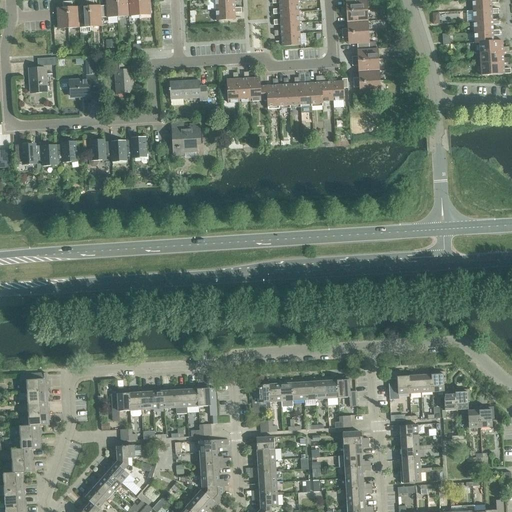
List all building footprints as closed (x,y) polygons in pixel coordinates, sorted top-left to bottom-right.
[(105,0),(106,6),(100,6),(101,18),(118,17),(116,0),(105,0)] [(116,0),(118,17),(129,16),(127,0),(116,0)] [(127,0),(129,16),(139,16),(138,0),(127,0)] [(138,0),(139,16),(151,15),(149,0),(138,0)] [(214,0),(215,10),(234,9),(234,8),(234,2),(240,2),(240,0),(214,0)] [(340,8),(340,12),(367,11),(365,0),(355,0),(346,1),(346,7),(340,8)] [(471,0),(472,11),(491,10),(491,9),(491,3),(497,3),(497,0),(471,0)] [(84,7),(78,8),(79,28),(90,27),(88,1),(84,1),(84,7)] [(93,1),(88,1),(90,27),(101,26),(101,18),(100,6),(93,7),(93,1)] [(68,28),(67,2),(62,2),(62,8),(56,9),(57,29),(68,28)] [(71,2),(67,2),(68,28),(79,28),(78,8),(72,8),(71,2)] [(273,15),(279,14),(298,13),(297,2),(278,3),(279,3),(279,9),(272,10),(273,15)] [(234,9),(215,10),(216,21),(235,20),(235,13),(241,13),(241,8),(234,8),(234,9)] [(472,11),(473,21),(492,20),(492,14),(498,14),(498,9),(491,9),(491,10),(472,11)] [(347,17),(347,23),(367,21),(367,11),(340,12),(340,17),(347,17)] [(273,25),(280,25),(299,23),(298,13),(279,14),(280,20),(273,20),(273,25)] [(473,21),(474,32),(493,31),(492,25),(499,25),(498,20),(492,20),(473,21)] [(341,29),(342,34),(368,32),(367,21),(347,23),(347,29),(341,29)] [(274,36),(281,36),(280,35),(299,34),(299,23),(280,25),(280,31),(274,31),(274,36)] [(474,32),(474,43),(481,43),(493,42),(493,36),(499,35),(499,30),(493,31),(474,32)] [(356,44),(357,50),(369,49),(368,32),(342,34),(342,38),(348,38),(348,45),(356,44)] [(280,35),(281,36),(281,42),(274,42),(275,47),(300,45),(299,34),(280,35)] [(115,40),(105,40),(105,48),(115,48),(115,40)] [(475,54),(479,54),(500,52),(500,53),(503,53),(509,52),(509,47),(502,47),(502,41),(493,42),(481,43),(474,43),(475,54)] [(351,57),(351,62),(378,60),(377,49),(369,49),(357,50),(357,57),(351,57)] [(479,54),(480,64),(501,63),(503,63),(510,63),(509,58),(503,58),(503,53),(500,53),(500,52),(479,54)] [(95,56),(85,56),(86,77),(96,76),(95,56)] [(358,66),(358,72),(378,71),(378,60),(351,62),(352,66),(358,66)] [(501,63),(480,64),(480,75),(510,74),(510,69),(504,69),(503,63),(501,63)] [(112,65),(113,71),(115,71),(117,94),(132,93),(132,83),(131,83),(131,78),(131,70),(125,70),(124,64),(112,65)] [(28,70),(30,93),(47,92),(45,69),(28,70)] [(352,79),(353,83),(379,82),(378,71),(358,72),(359,78),(352,79)] [(239,103),(250,102),(248,81),(249,81),(249,78),(248,72),(243,73),(243,79),(238,79),(238,81),(239,103)] [(228,103),(239,103),(238,81),(238,79),(237,73),(232,73),(233,79),(226,80),(228,103)] [(69,82),(70,97),(90,96),(90,91),(97,90),(96,76),(86,77),(86,81),(69,82)] [(316,83),(310,83),(310,85),(310,86),(311,105),(322,104),(322,102),(320,76),(315,76),(316,83)] [(325,76),(320,76),(322,102),(333,101),(331,82),(325,82),(325,76)] [(305,84),(299,84),(299,86),(300,105),(311,105),(310,86),(310,85),(310,83),(309,77),(304,77),(305,84)] [(250,102),(267,101),(266,88),(267,88),(267,86),(260,87),(259,78),(249,78),(249,81),(248,81),(250,102)] [(283,85),(278,85),(278,88),(277,88),(279,107),(289,106),(288,87),(288,85),(288,78),(283,79),(283,85)] [(294,84),(288,85),(288,87),(289,106),(300,105),(299,86),(299,84),(299,78),(294,78),(294,84)] [(267,101),(267,107),(279,107),(277,88),(278,88),(278,85),(277,79),(272,79),(272,86),(267,86),(267,88),(266,88),(267,101)] [(331,80),(331,82),(333,101),(343,101),(343,88),(347,88),(347,79),(342,79),(342,81),(336,82),(336,80),(331,80)] [(169,82),(169,89),(168,89),(168,91),(170,91),(170,100),(199,99),(199,102),(207,101),(206,86),(199,87),(199,81),(169,82)] [(379,82),(353,83),(353,88),(359,88),(359,94),(380,93),(379,82)] [(221,123),(211,124),(211,132),(214,132),(214,137),(222,137),(221,123)] [(172,129),(174,156),(183,155),(183,152),(196,151),(195,142),(199,141),(198,125),(190,125),(190,128),(172,129)] [(138,140),(125,141),(126,156),(131,155),(132,159),(141,158),(140,155),(146,154),(145,137),(137,138),(138,140)] [(106,157),(111,157),(110,142),(98,142),(97,140),(90,140),(91,158),(97,157),(97,161),(106,160),(106,157)] [(68,144),(56,145),(57,160),(62,159),(63,163),(72,163),(71,159),(77,159),(76,141),(68,142),(68,144)] [(111,157),(111,163),(126,162),(126,156),(125,141),(110,142),(111,157)] [(36,161),(42,161),(41,146),(28,147),(28,144),(20,145),(21,159),(22,162),(27,162),(28,165),(37,165),(36,161)] [(42,161),(42,167),(57,166),(57,160),(56,145),(41,146),(42,161)] [(8,152),(0,153),(0,167),(9,167),(8,152)] [(445,372),(431,373),(432,393),(444,392),(443,384),(446,384),(445,372)] [(26,381),(27,392),(47,391),(46,373),(20,375),(20,382),(26,381)] [(429,375),(420,376),(421,393),(432,393),(431,373),(429,373),(429,375)] [(409,394),(408,374),(406,374),(406,377),(396,377),(397,395),(409,394)] [(410,374),(408,374),(409,394),(421,393),(420,376),(411,376),(410,374)] [(337,378),(325,379),(326,399),(338,398),(337,378)] [(348,378),(337,378),(338,398),(349,397),(349,407),(356,407),(355,392),(349,392),(348,378)] [(325,379),(314,380),(315,400),(326,399),(325,379)] [(303,380),(291,381),(292,401),(304,400),(303,380)] [(314,380),(303,380),(304,400),(315,400),(314,380)] [(280,382),(281,402),(281,408),(293,407),(292,401),(291,381),(280,382)] [(280,382),(268,383),(270,402),(281,402),(280,382)] [(270,402),(268,383),(257,383),(257,398),(252,398),(253,413),(259,413),(259,403),(270,402)] [(209,386),(197,387),(198,407),(209,406),(210,416),(216,416),(215,400),(210,400),(209,386)] [(197,387),(186,388),(187,408),(198,407),(197,387)] [(174,388),(163,389),(164,409),(175,408),(174,388)] [(174,388),(175,408),(176,414),(187,414),(187,408),(186,388),(174,388)] [(163,389),(151,390),(153,410),(164,409),(163,389)] [(469,389),(455,390),(456,410),(468,409),(467,401),(470,401),(469,389)] [(140,390),(129,391),(130,411),(141,410),(140,390)] [(151,390),(140,390),(141,410),(153,410),(151,390)] [(456,410),(455,390),(452,390),(453,393),(443,394),(444,411),(456,410)] [(27,392),(28,403),(47,402),(47,391),(27,392)] [(130,411),(129,391),(117,392),(117,394),(111,394),(113,422),(119,422),(119,412),(130,411)] [(28,403),(28,415),(48,414),(47,402),(28,403)] [(493,407),(479,408),(480,428),(492,427),(491,419),(494,419),(493,407)] [(480,428),(479,408),(477,408),(477,411),(467,411),(468,429),(480,428)] [(28,415),(29,426),(39,426),(49,426),(48,414),(28,415)] [(398,436),(398,438),(418,437),(417,425),(400,426),(400,436),(398,436)] [(19,426),(20,438),(40,437),(39,426),(29,426),(19,426)] [(154,432),(143,432),(143,440),(148,440),(148,436),(154,435),(154,432)] [(342,433),(343,445),(368,443),(368,438),(360,439),(360,432),(342,433)] [(20,438),(21,449),(21,450),(31,449),(41,449),(40,437),(20,438)] [(249,446),(249,451),(274,449),(273,437),(256,438),(256,445),(249,446)] [(400,440),(401,449),(418,448),(418,446),(418,437),(398,438),(398,440),(400,440)] [(199,442),(199,453),(217,452),(216,446),(224,445),(224,440),(199,442)] [(343,445),(344,456),(361,455),(361,449),(369,448),(368,443),(343,445)] [(116,452),(117,462),(128,465),(127,458),(134,458),(134,446),(114,447),(114,452),(116,452)] [(399,458),(399,461),(419,460),(419,450),(418,448),(401,449),(402,458),(399,458)] [(11,450),(12,461),(32,460),(31,449),(21,450),(21,449),(11,450)] [(257,455),(257,462),(275,460),(274,449),(249,451),(249,455),(257,455)] [(199,453),(200,465),(225,463),(225,458),(217,459),(217,452),(199,453)] [(338,468),(344,468),(370,466),(369,461),(362,462),(361,455),(344,456),(338,457),(338,468)] [(12,461),(13,473),(23,472),(23,473),(32,472),(32,460),(12,461)] [(250,468),(250,473),(275,472),(275,460),(257,462),(258,468),(250,468)] [(399,461),(400,472),(420,471),(420,469),(419,460),(399,461)] [(109,467),(106,470),(121,484),(129,475),(123,470),(128,465),(117,462),(111,468),(109,467)] [(141,463),(139,469),(149,472),(151,466),(141,463)] [(200,465),(201,476),(218,475),(218,468),(226,468),(225,463),(200,465)] [(344,468),(345,479),(363,478),(362,471),(370,471),(370,466),(344,468)] [(320,469),(312,469),(312,478),(321,477),(320,469)] [(106,470),(98,479),(113,492),(121,484),(106,470)] [(420,471),(400,472),(401,484),(421,483),(420,473),(420,471)] [(3,473),(4,485),(24,484),(23,473),(23,472),(13,473),(3,473)] [(258,478),(259,484),(276,483),(275,472),(250,473),(250,478),(258,478)] [(207,488),(207,491),(225,498),(225,496),(224,496),(224,487),(227,486),(227,481),(219,482),(218,475),(201,476),(202,488),(207,488)] [(345,479),(346,490),(371,489),(371,484),(363,484),(363,478),(345,479)] [(98,479),(91,487),(106,501),(113,492),(98,479)] [(251,491),(252,496),(277,495),(276,483),(259,484),(259,491),(251,491)] [(4,485),(4,497),(24,495),(24,484),(4,485)] [(83,496),(88,501),(89,501),(98,509),(99,509),(106,501),(91,487),(83,496)] [(346,490),(347,502),(364,501),(364,494),(371,494),(371,489),(346,490)] [(201,490),(193,499),(206,511),(210,506),(216,511),(220,507),(217,505),(224,498),(224,499),(225,498),(207,491),(205,494),(201,490)] [(4,497),(5,508),(25,507),(24,495),(4,497)] [(260,500),(260,509),(267,511),(270,511),(271,507),(278,506),(277,495),(252,496),(252,501),(260,500)] [(163,497),(160,501),(164,505),(165,505),(169,501),(163,497)] [(193,499),(185,508),(189,511),(205,511),(206,511),(193,499)] [(496,510),(485,511),(502,511),(502,500),(495,501),(496,510)] [(88,501),(81,509),(84,511),(102,511),(99,509),(98,509),(89,501),(88,501)] [(347,502),(347,511),(364,511),(372,511),(372,507),(364,507),(364,501),(347,502)]
